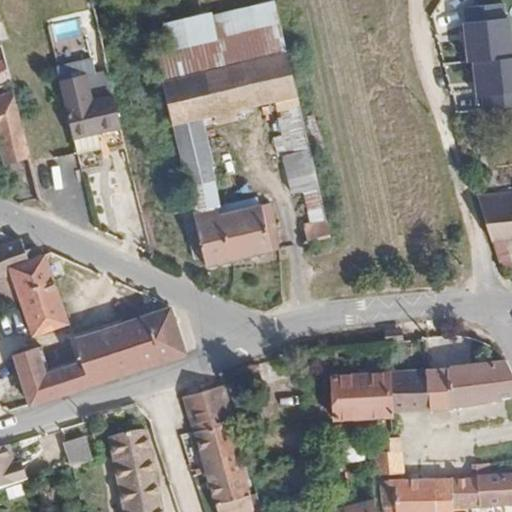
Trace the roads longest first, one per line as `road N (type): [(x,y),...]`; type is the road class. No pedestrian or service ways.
road 1 (track): [(501,317),(414,0)]
road 2 (tertiary): [(0,209),(253,335)]
road 3 (tertiary): [(253,335),(198,368),(0,431)]
road 4 (tertiary): [(253,335),(463,311),(501,317)]
